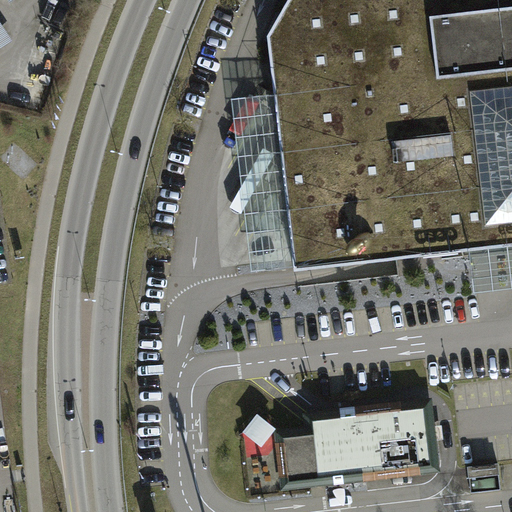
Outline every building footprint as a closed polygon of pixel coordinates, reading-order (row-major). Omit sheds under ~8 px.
[(511,0),(288,0),(268,35),(274,93),(294,266),(295,269),(469,249),(472,249),(470,229),(503,225),(504,235),(511,234),(511,0)] [(0,20),(0,46),(12,38),(0,20)] [(274,93),(232,98),(252,271),(294,266),(274,93)] [(472,249),(469,249),(473,292),(511,287),(511,234),(504,235),(503,225),(470,229),(472,249)] [(284,437),(289,479),(431,463),(425,407),(314,420),(315,434),(284,437)] [(267,448),(282,431),(264,416),(249,432),(267,448)] [(469,467),(472,491),(496,488),(494,464),(469,467)]
